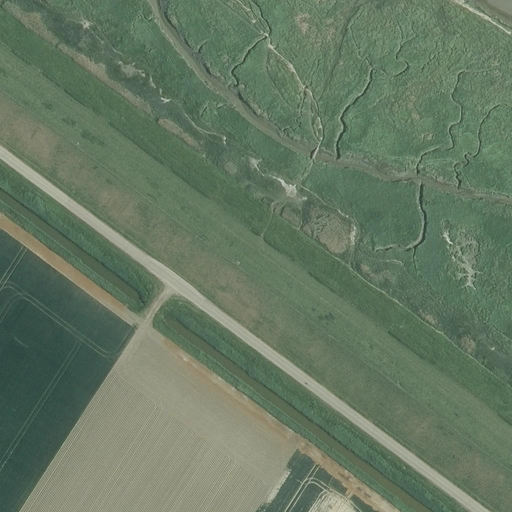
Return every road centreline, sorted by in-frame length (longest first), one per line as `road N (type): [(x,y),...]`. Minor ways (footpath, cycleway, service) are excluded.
road 1 (unclassified): [(481,511),(0,152)]
road 2 (track): [(511,450),(247,252)]
road 3 (track): [(247,252),(0,67)]
